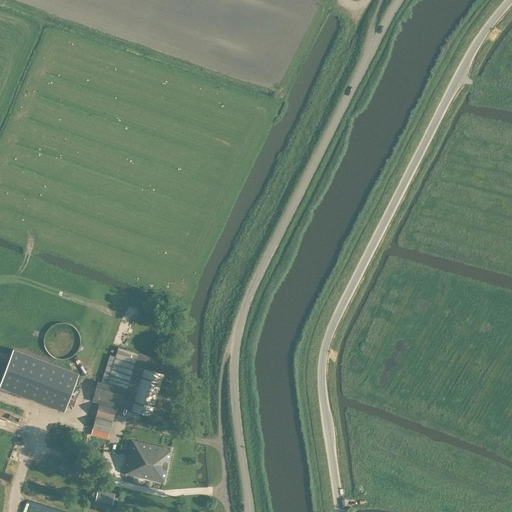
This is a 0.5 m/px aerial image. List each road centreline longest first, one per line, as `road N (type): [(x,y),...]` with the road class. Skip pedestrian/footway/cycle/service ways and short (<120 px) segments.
road 1 (unclassified): [(339,511),(322,387),(326,339),(456,77),(508,0)]
road 2 (tertiary): [(249,511),(234,402),(240,316),(397,0)]
